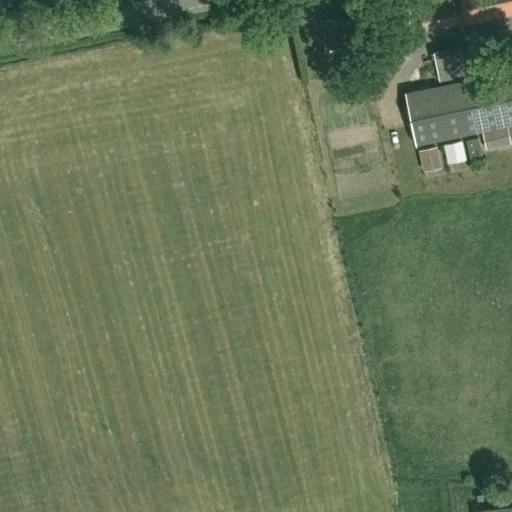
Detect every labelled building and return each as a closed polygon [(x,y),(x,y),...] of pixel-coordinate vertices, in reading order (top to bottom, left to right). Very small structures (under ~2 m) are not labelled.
[(402,0),(388,0),(384,1),(387,15),(405,12),(402,0)] [(511,0),(427,0),(416,2),(422,32),(466,22),(467,26),(511,15),(511,0)] [(329,49),(349,45),(343,17),(323,22),(329,49)] [(511,70),(406,93),(416,144),(511,124),(511,70)] [(482,158),(478,137),(466,140),(470,161),(482,158)]
